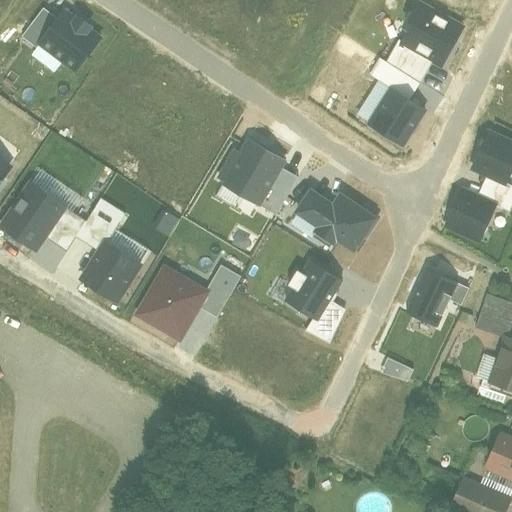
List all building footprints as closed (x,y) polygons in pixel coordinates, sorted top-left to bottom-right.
[(419,2),(387,63),(423,82),(432,64),(443,70),(466,26),(419,2)] [(43,8),(20,38),(36,51),(39,47),(73,74),(102,38),(66,10),(58,20),(43,8)] [(390,88),(366,126),(403,149),(427,112),(390,88)] [(470,170),(507,188),(511,177),(511,141),(489,131),(470,170)] [(250,139),(223,185),(276,216),(298,180),(283,171),(288,162),(250,139)] [(0,185),(15,165),(0,154),(0,185)] [(85,222),(30,186),(1,229),(34,250),(44,236),(66,251),(85,222)] [(444,229),(478,246),(498,206),(463,189),(444,229)] [(353,254),(376,218),(338,193),(331,204),(311,190),(291,221),(331,247),(334,242),(353,254)] [(118,306),(143,265),(104,241),(78,282),(118,306)] [(308,260),(284,302),(315,319),(308,331),(330,343),(348,311),(330,301),(342,280),(308,260)] [(164,266),(135,315),(179,342),(199,310),(216,320),(241,278),(220,266),(205,291),(164,266)] [(427,269),(405,314),(440,331),(462,286),(427,269)] [(372,357),(380,333),(371,330),(363,354),(372,357)] [(511,340),(504,337),(487,385),(511,393),(511,340)] [(511,438),(504,435),(487,471),(511,482),(511,438)] [(511,501),(463,480),(452,506),(465,511),(508,511),(511,503),(511,501)]
